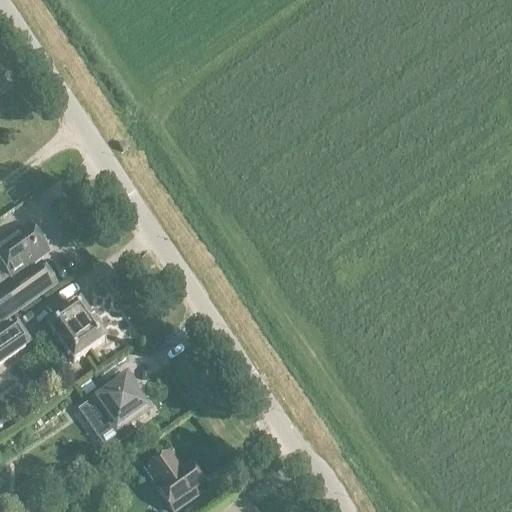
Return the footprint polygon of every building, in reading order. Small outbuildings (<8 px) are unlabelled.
[(48,256),(29,229),(0,249),(0,265),(11,281),(48,256)] [(4,230),(0,232),(0,243),(9,239),(4,230)] [(0,325),(29,305),(15,286),(0,296),(0,325)] [(105,342),(79,305),(47,328),(73,365),(105,342)] [(16,324),(0,335),(0,366),(31,344),(16,324)] [(108,392),(93,402),(108,424),(93,435),(106,453),(134,433),(129,426),(149,412),(138,397),(137,398),(133,393),(138,390),(128,375),(106,390),(108,392)] [(89,381),(78,389),(84,396),(94,389),(89,381)] [(176,511),(206,491),(189,467),(179,474),(168,457),(146,472),(158,489),(156,491),(170,511),(176,511)] [(10,511),(35,511),(27,500),(10,511)]
